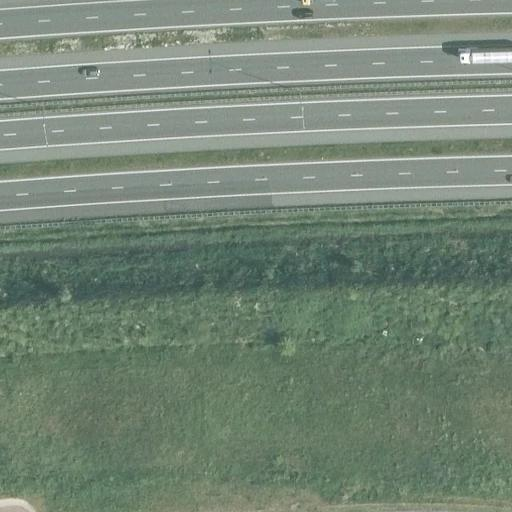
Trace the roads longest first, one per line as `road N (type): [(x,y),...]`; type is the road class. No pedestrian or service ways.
road 1 (motorway): [(0,200),(511,174)]
road 2 (motorway): [(511,65),(0,90)]
road 3 (motorway): [(511,6),(0,30)]
road 4 (motorway): [(0,139),(511,116)]
